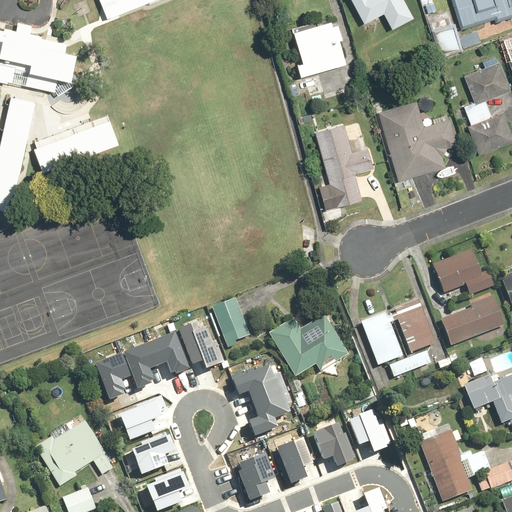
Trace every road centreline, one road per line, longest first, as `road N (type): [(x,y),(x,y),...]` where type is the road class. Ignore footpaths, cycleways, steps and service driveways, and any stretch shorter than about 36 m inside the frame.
road 1 (residential): [(197,405),(200,451),(222,504),(244,508),(372,461),(390,471),(410,511)]
road 2 (residential): [(364,251),(511,193)]
